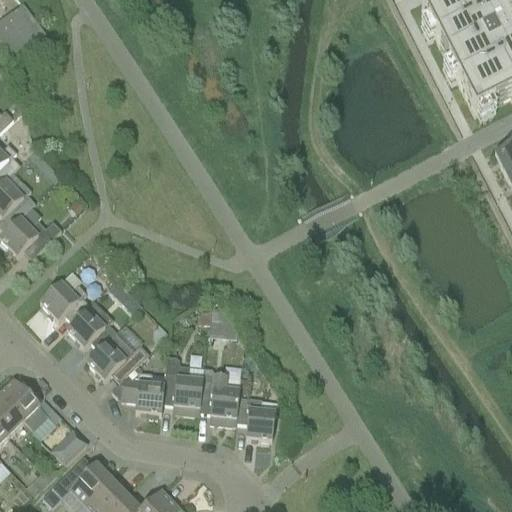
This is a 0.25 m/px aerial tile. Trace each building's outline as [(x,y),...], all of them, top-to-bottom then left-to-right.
[(453,0),(420,17),(474,123),(509,105),(511,109),(511,22),(506,25),(493,0),(453,0)] [(44,42),(22,12),(0,27),(0,47),(2,51),(12,73),(44,42)] [(0,57),(0,78),(9,74),(0,57)] [(0,138),(5,134),(22,117),(19,104),(11,106),(14,118),(9,123),(4,118),(1,121),(0,119),(0,138)] [(0,158),(0,188),(1,190),(5,187),(6,186),(13,179),(20,172),(12,164),(16,160),(8,151),(0,158)] [(511,151),(493,161),(503,180),(511,175),(511,151)] [(511,175),(503,180),(511,198),(511,175)] [(1,190),(0,191),(0,223),(2,226),(0,227),(0,229),(7,237),(21,224),(31,214),(35,210),(27,202),(31,198),(23,189),(16,196),(6,186),(5,187),(1,190)] [(31,267),(60,237),(52,229),(45,236),(37,228),(31,234),(21,224),(7,237),(0,243),(0,246),(17,264),(23,258),(31,267)] [(58,291),(39,310),(58,329),(63,323),(71,331),(90,313),(82,305),(86,301),(78,292),(70,300),(60,290),(58,291)] [(210,306),(209,318),(208,330),(207,339),(238,342),(213,306),(210,306)] [(112,328),(104,319),(94,309),(90,313),(71,331),(65,336),(84,355),(90,350),(97,358),(106,350),(114,341),(116,340),(108,332),(112,328)] [(208,330),(209,318),(200,318),(195,329),(208,330)] [(98,358),(86,369),(104,388),(110,382),(118,391),(126,383),(137,371),(147,362),(139,353),(132,360),(124,351),(114,341),(106,350),(98,358)] [(202,388),(203,376),(177,373),(178,367),(174,363),(166,362),(164,380),(163,393),(162,411),(173,413),(173,414),(183,415),(182,421),(198,423),(199,420),(202,388)] [(162,411),(163,393),(149,392),(150,381),(138,380),(139,374),(137,371),(126,383),(118,391),(110,398),(116,404),(120,404),(120,408),(135,409),(134,419),(148,421),(148,425),(157,426),(157,422),(161,422),(162,411)] [(235,430),(238,405),(240,386),(214,383),(210,377),(203,376),(202,388),(199,420),(210,421),(209,424),(220,425),(219,431),(235,433),(235,430)] [(13,388),(0,400),(0,406),(23,430),(23,429),(32,438),(47,424),(38,415),(39,414),(13,388)] [(261,407),(238,405),(235,430),(246,431),(245,445),(271,448),(275,409),(261,407)] [(23,430),(0,406),(0,437),(7,445),(23,430)] [(87,452),(71,436),(50,458),(65,473),(87,452)] [(82,511),(85,511),(110,488),(95,471),(92,474),(83,465),(43,506),(48,511),(51,511),(67,496),(82,511)] [(49,473),(41,480),(49,488),(56,481),(49,473)] [(49,488),(41,480),(34,488),(41,496),(49,488)] [(41,496),(34,488),(26,495),(33,503),(41,496)] [(116,511),(126,503),(110,488),(85,511),(116,511)] [(173,511),(159,498),(145,511),(173,511)] [(134,511),(126,503),(116,511),(134,511)]
